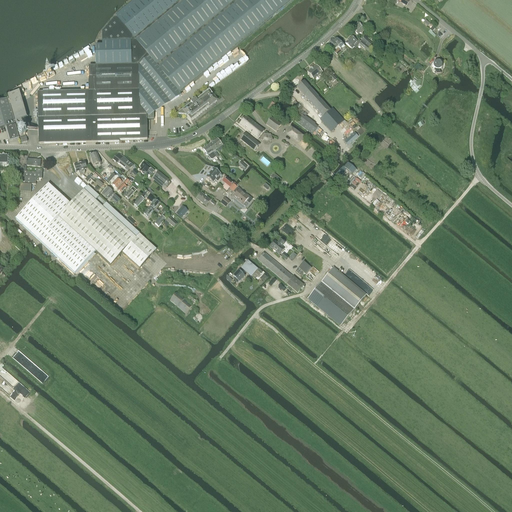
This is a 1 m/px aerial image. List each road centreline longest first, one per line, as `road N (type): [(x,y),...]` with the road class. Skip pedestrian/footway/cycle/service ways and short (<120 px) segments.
road 1 (tertiary): [(0,148),(186,138),(308,54),(357,0)]
road 2 (track): [(493,511),(254,314),(218,359)]
road 3 (track): [(0,392),(140,511)]
road 4 (track): [(254,314),(310,287),(249,243)]
road 5 (track): [(417,245),(337,337)]
